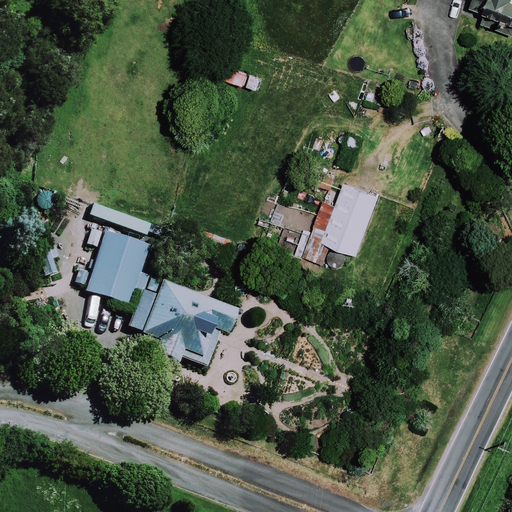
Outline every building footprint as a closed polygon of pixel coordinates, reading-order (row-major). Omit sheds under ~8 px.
[(511,0),(473,0),(470,9),(485,14),(481,25),(511,37),(511,0)] [(265,78),(230,65),(225,80),(261,92),(265,78)] [(363,140),(351,136),(340,165),(352,169),(363,140)] [(379,197),(344,185),(337,208),(323,204),(306,256),(328,263),(334,247),(359,256),(379,197)] [(291,216),(275,209),(270,224),(286,230),(291,216)] [(144,248),(90,231),(85,246),(99,251),(92,275),(80,271),(74,291),(128,307),(134,289),(142,291),(146,277),(136,274),(144,248)] [(232,312),(150,282),(146,294),(154,297),(136,344),(153,351),(151,356),(174,365),(176,360),(202,369),(215,333),(223,336),(232,312)]
